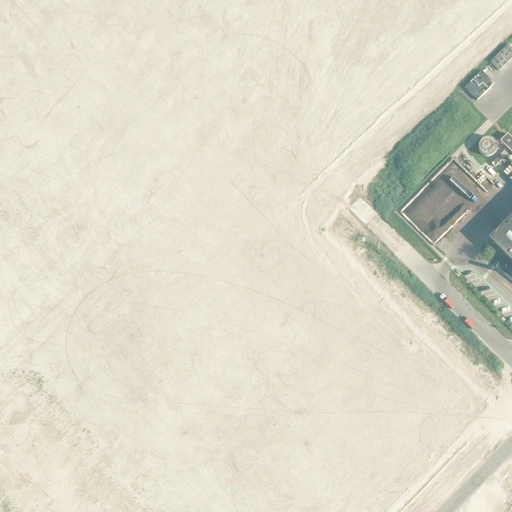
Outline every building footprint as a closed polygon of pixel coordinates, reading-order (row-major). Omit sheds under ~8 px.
[(349,0),(196,0),(0,197),(0,511),(105,511),(7,415),(385,35),(349,0)] [(499,145),(511,157),(511,142),(507,138),(499,145)] [(494,144),(493,143),(492,142),(490,142),(489,141),(487,141),(485,141),(484,142),(482,142),(481,143),(480,144),(479,146),(478,147),(478,149),(477,151),(478,153),(478,154),(479,156),(480,157),(481,158),(482,159),(483,160),(485,160),(487,160),(489,160),(490,160),(492,159),(493,158),(494,157),(495,156),(496,154),(496,152),(497,151),(496,149),(496,147),(495,146),(494,144)] [(511,219),(488,243),(504,260),(495,271),(511,284),(511,219)] [(53,403),(35,421),(62,448),(80,430),(53,403)]
